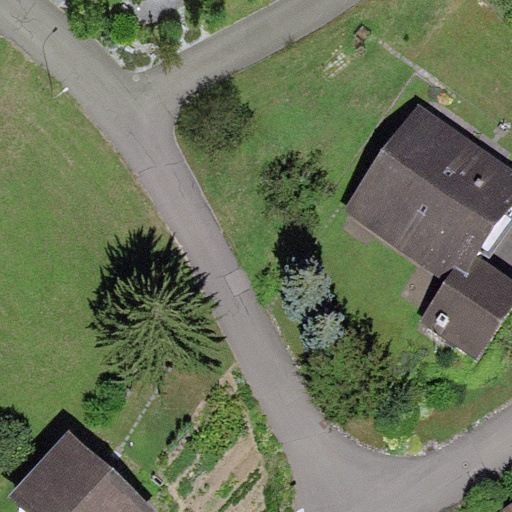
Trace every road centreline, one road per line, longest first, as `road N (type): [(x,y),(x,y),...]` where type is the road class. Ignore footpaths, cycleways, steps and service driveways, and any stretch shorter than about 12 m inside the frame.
road 1 (residential): [(0,20),(112,126),(357,511)]
road 2 (residential): [(357,511),(511,405)]
